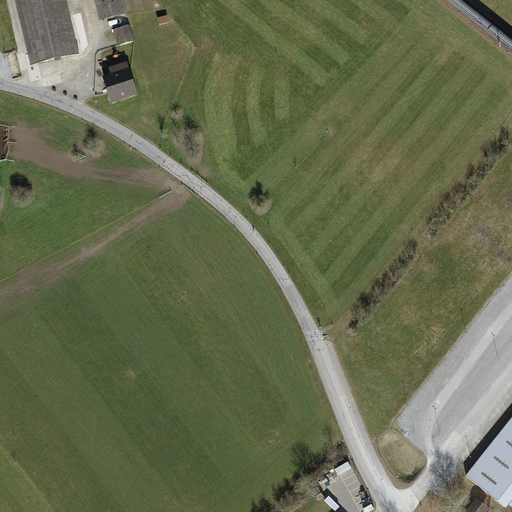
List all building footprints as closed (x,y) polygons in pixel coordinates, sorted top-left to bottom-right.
[(15,0),(31,64),(76,53),(62,0),(15,0)] [(95,0),(101,20),(125,14),(121,0),(95,0)] [(173,33),(168,16),(160,19),(162,26),(160,26),(163,36),(173,33)] [(133,41),(129,27),(115,32),(119,45),(133,41)] [(110,105),(138,97),(127,63),(109,69),(111,75),(102,78),(110,105)] [(511,418),(466,476),(491,497),(506,509),(511,501),(511,418)] [(483,511),(488,507),(475,497),(463,511),(483,511)]
